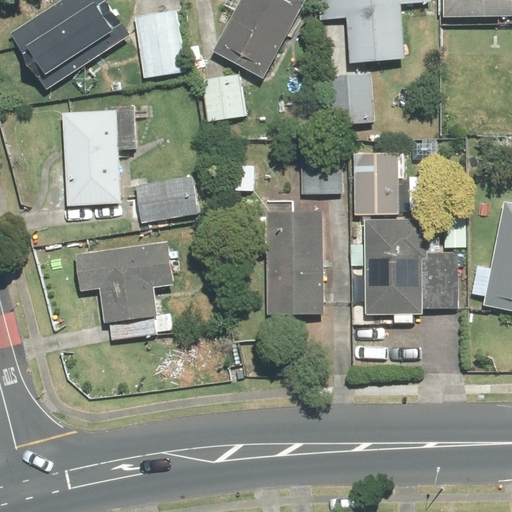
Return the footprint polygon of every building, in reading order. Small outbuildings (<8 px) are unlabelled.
[(115,0),(59,0),(12,31),(52,92),(139,35),(115,0)] [(216,48),(268,78),(312,0),(223,0),(222,2),(238,11),(216,48)] [(437,0),(323,0),(324,19),(352,17),(355,62),(414,58),(410,4),(438,3),(437,0)] [(511,0),(450,0),(450,16),(511,16),(511,0)] [(186,7),(142,11),(147,79),(191,76),(186,7)] [(380,72),(328,74),(330,124),(382,122),(380,72)] [(244,74),(206,77),(210,122),(248,119),(244,74)] [(127,106),(70,109),(73,206),(131,204),(127,106)] [(361,148),(360,215),(406,215),(406,148),(361,148)] [(347,162),(305,162),(304,193),(347,193),(347,162)] [(261,166),(241,166),(241,192),(261,192),(261,166)] [(200,178),(139,180),(141,221),(202,219),(200,178)] [(278,202),(277,345),(341,346),(342,202),(278,202)] [(511,205),(506,204),(487,307),(511,311),(511,205)] [(429,218),(371,218),(370,314),(466,314),(466,251),(447,251),(447,233),(429,233),(429,218)] [(178,240),(82,248),(85,293),(106,291),(110,339),(167,335),(163,284),(181,283),(178,240)]
